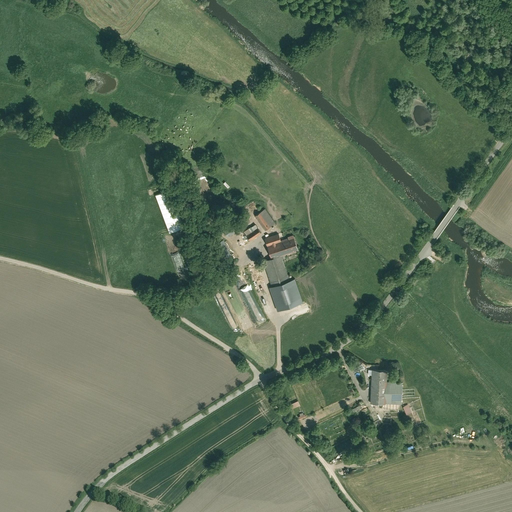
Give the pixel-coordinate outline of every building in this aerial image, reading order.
[(170,231),(184,227),(172,189),(157,193),(170,231)] [(255,216),(265,230),(275,223),(265,208),(255,216)] [(255,223),(243,231),(250,241),(262,233),(255,223)] [(228,237),(237,231),(232,224),(223,230),(228,237)] [(278,233),(264,237),(266,245),(280,240),(278,233)] [(280,240),(266,245),(268,251),(270,259),(281,255),(298,250),(295,242),(293,236),(280,240)] [(270,259),(263,261),(271,286),(289,280),(281,255),(270,259)] [(387,369),(371,369),(369,403),(391,404),(400,404),(401,394),(401,383),(386,382),(387,369)] [(290,404),(292,409),(301,405),(299,400),(290,404)] [(354,413),(364,408),(362,404),(352,409),(354,413)] [(408,405),(402,407),(406,415),(411,413),(408,405)]
